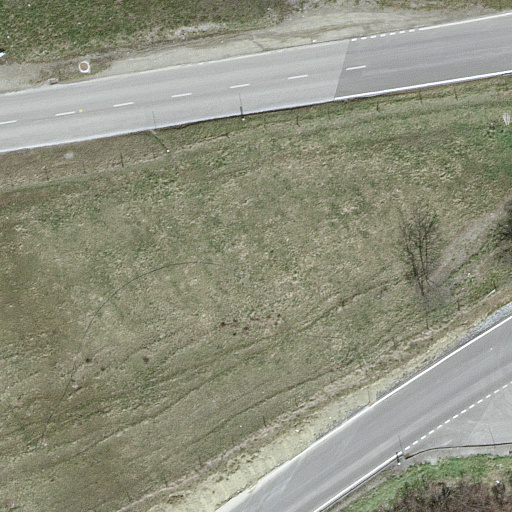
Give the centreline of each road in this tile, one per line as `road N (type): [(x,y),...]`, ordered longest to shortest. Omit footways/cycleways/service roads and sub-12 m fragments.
road 1 (tertiary): [(0,123),(511,41)]
road 2 (tertiary): [(511,347),(266,511)]
